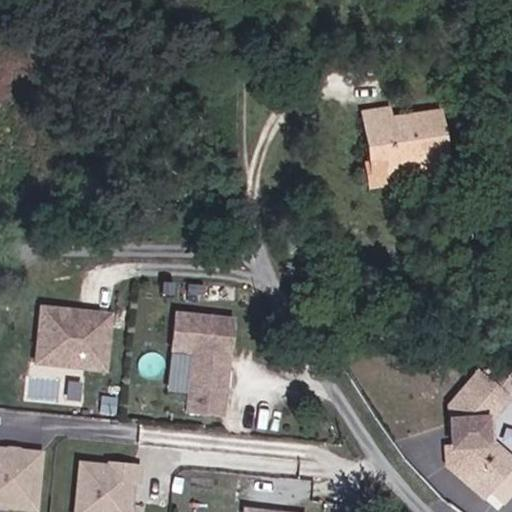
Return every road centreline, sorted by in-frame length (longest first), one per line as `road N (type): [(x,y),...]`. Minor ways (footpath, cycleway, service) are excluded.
road 1 (unclassified): [(430,511),(312,346),(270,268),(261,205)]
road 2 (unknown): [(270,268),(139,253),(0,265)]
